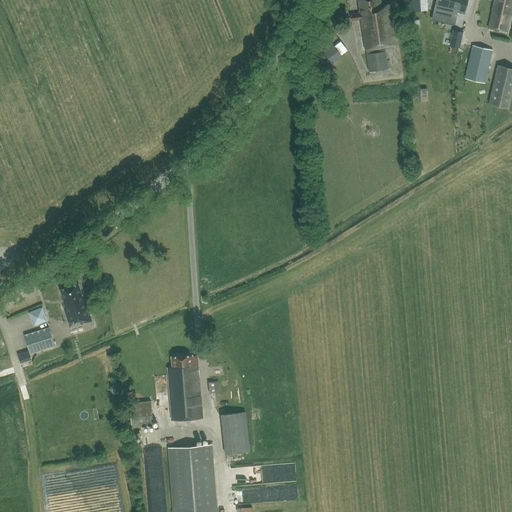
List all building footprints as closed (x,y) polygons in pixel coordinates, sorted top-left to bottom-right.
[(369,72),(388,69),(385,47),(399,46),(397,35),(394,35),(390,4),(382,5),(380,0),(358,0),(360,13),(351,14),(352,20),(361,19),(369,72)] [(426,0),(412,0),(413,11),(427,10),(426,0)] [(457,13),(464,15),(467,0),(436,0),(434,12),(456,18),(457,13)] [(511,0),(494,0),(488,28),(507,32),(511,11),(511,0)] [(463,31),(455,29),(451,46),(458,47),(463,31)] [(324,51),(334,64),(342,58),(330,43),(327,46),(329,48),(324,51)] [(486,75),(492,50),(473,46),(465,78),(485,83),(486,75)] [(489,104),(509,109),(511,96),(511,68),(498,66),(489,104)] [(78,284),(61,290),(64,301),(66,300),(68,306),(66,306),(70,321),(79,319),(81,324),(91,321),(85,300),(81,302),(80,296),(82,295),(78,284)] [(41,306),(28,312),(33,326),(47,320),(41,306)] [(49,328),(24,335),(30,354),(55,347),(49,328)] [(27,351),(17,354),(19,362),(30,359),(27,351)] [(193,356),(171,357),(172,368),(168,368),(172,421),(202,418),(198,366),(198,356),(193,357),(193,356)] [(219,393),(219,382),(209,382),(209,394),(219,393)] [(157,393),(157,401),(156,401),(157,408),(165,407),(164,393),(157,393)] [(153,427),(151,401),(129,403),(131,428),(153,427)] [(221,415),(226,455),(250,452),(245,412),(221,415)] [(156,443),(146,444),(148,487),(158,487),(156,443)] [(168,448),(173,511),(217,511),(212,444),(168,448)] [(239,500),(291,497),(290,482),(231,486),(232,493),(244,493),(244,498),(239,498),(239,500)]
